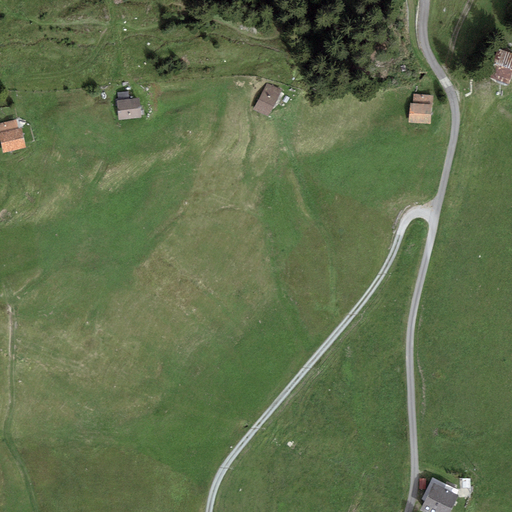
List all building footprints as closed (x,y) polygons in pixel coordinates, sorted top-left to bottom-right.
[(511,74),(511,56),(494,51),(486,79),(508,86),(511,74)] [(279,92),(265,86),(253,112),(267,118),(279,92)] [(138,102),(117,104),(118,122),(140,120),(138,102)] [(429,104),(410,104),(410,124),(429,124),(429,104)] [(17,121),(0,124),(0,141),(3,153),(24,148),(17,121)] [(448,511),(458,492),(435,481),(420,511),(448,511)]
